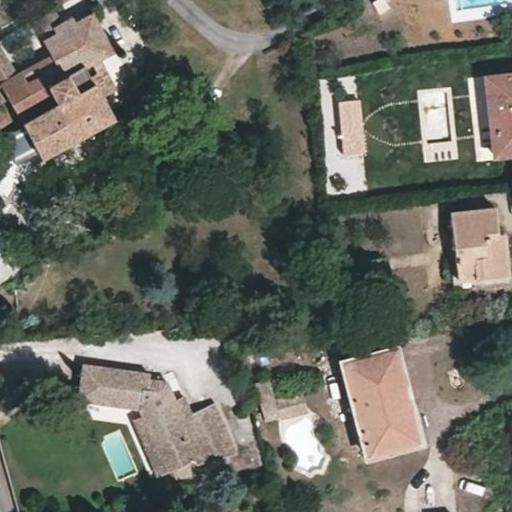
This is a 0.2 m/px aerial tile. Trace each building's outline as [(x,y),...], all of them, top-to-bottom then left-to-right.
[(62,22),(55,11),(33,23),(43,41),(56,34),(53,27),(62,22)] [(0,46),(0,85),(40,154),(109,115),(83,67),(112,51),(92,14),(75,22),(72,17),(62,22),(53,27),(56,34),(43,41),(51,56),(17,74),(0,46)] [(511,70),(482,74),(492,159),(511,156),(511,70)] [(352,94),(332,97),(336,122),(356,119),(352,94)] [(492,208),(450,212),(457,278),(506,274),(502,235),(496,235),(492,208)] [(382,261),(352,263),(355,287),(384,284),(382,261)] [(506,274),(457,278),(458,292),(507,287),(506,274)] [(395,348),(343,361),(366,455),(419,442),(395,348)] [(174,400),(173,398),(170,390),(166,381),(150,379),(149,373),(84,364),(79,398),(139,407),(139,408),(142,414),(143,416),(134,420),(157,473),(196,455),(197,460),(234,451),(214,405),(191,415),(190,413),(183,397),(174,400)] [(268,380),(254,384),(262,411),(275,408),(268,380)] [(115,503),(104,505),(105,511),(111,511),(117,511),(115,503)]
